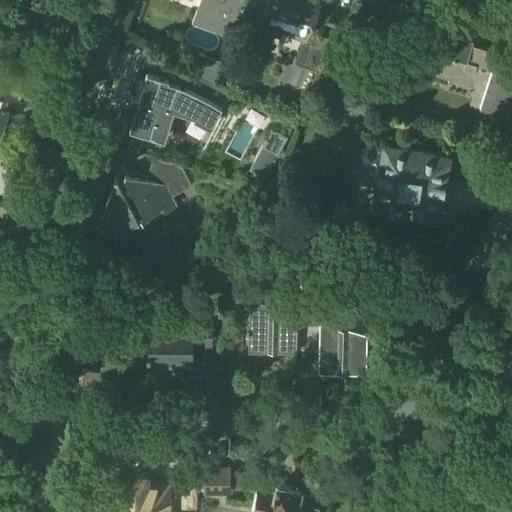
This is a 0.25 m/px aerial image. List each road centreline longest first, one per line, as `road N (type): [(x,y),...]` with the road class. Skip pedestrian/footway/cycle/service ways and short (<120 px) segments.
road 1 (residential): [(405,427),(113,413),(0,418)]
road 2 (residential): [(0,328),(109,0)]
road 3 (residential): [(405,427),(409,382),(428,327),(511,201)]
